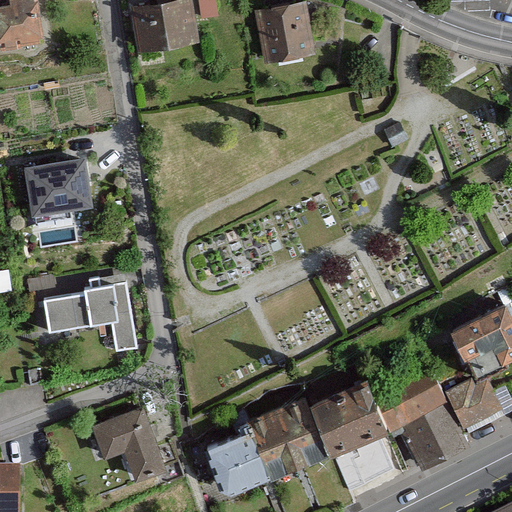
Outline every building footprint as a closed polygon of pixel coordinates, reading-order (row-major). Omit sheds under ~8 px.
[(0,6),(0,23),(5,49),(52,39),(44,0),(16,0),(17,3),(0,6)] [(198,0),(166,0),(137,5),(144,47),(204,37),(198,0)] [(203,0),(207,16),(224,13),(221,0),(203,0)] [(296,0),(259,8),(269,56),(322,45),(311,0),(296,0)] [(88,159),(23,163),(27,216),(92,212),(88,159)] [(114,350),(130,348),(121,284),(45,294),(49,327),(109,319),(114,350)] [(511,356),(511,334),(500,308),(445,333),(466,377),(511,356)] [(441,405),(426,371),(373,395),(388,429),(441,405)] [(460,421),(495,406),(483,378),(447,394),(460,421)] [(376,427),(362,387),(305,408),(319,448),(376,427)] [(103,423),(116,455),(137,447),(148,475),(176,463),(152,403),(103,423)] [(308,453),(291,405),(246,421),(263,469),(308,453)] [(251,474),(237,436),(199,450),(213,488),(251,474)] [(0,465),(0,511),(29,511),(28,465),(0,465)]
